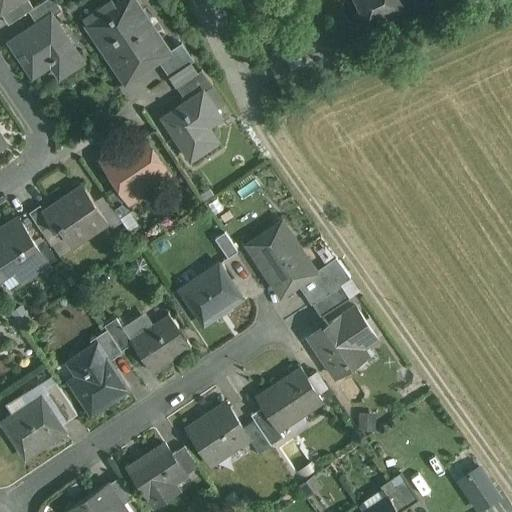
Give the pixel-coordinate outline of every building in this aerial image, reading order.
[(0,0),(0,9),(1,11),(16,0),(0,0)] [(29,0),(16,0),(1,11),(9,23),(29,9),(34,6),(29,0)] [(42,0),(34,6),(29,9),(38,23),(51,14),(52,15),(62,8),(56,0),(42,0)] [(170,51),(135,0),(125,0),(117,6),(119,10),(91,30),(125,82),(160,59),(170,52),(170,51)] [(399,0),(357,0),(368,22),(403,6),(399,0)] [(38,23),(11,41),(33,74),(55,60),(64,73),(82,60),(52,15),(51,14),(38,23)] [(182,43),(170,51),(170,52),(160,59),(171,75),(194,60),(182,43)] [(202,69),(177,86),(187,101),(203,90),(204,91),(213,85),(202,69)] [(187,101),(164,117),(191,159),(218,141),(208,126),(221,117),(204,91),(203,90),(187,101)] [(144,130),(100,159),(118,185),(129,201),(130,200),(172,172),(144,130)] [(45,209),(43,210),(53,224),(56,229),(60,226),(73,245),(109,221),(83,183),(45,209)] [(129,201),(118,185),(105,194),(120,217),(130,200),(129,201)] [(41,204),(30,211),(43,231),(53,224),(43,210),(45,209),(41,204)] [(18,216),(2,227),(3,229),(0,230),(0,272),(2,276),(15,267),(23,280),(49,262),(18,216)] [(283,221),(248,244),(282,294),(299,283),(316,271),(316,270),(283,221)] [(238,250),(225,231),(216,237),(228,257),(238,250)] [(336,256),(316,270),(316,271),(299,283),(312,302),(313,302),(341,283),(351,276),(336,256)] [(219,263),(181,288),(205,322),(242,297),(219,263)] [(341,283),(313,302),(321,315),(350,297),(341,283)] [(356,305),(310,335),(336,375),(354,364),(347,355),(357,348),(358,350),(377,337),(356,305)] [(169,312),(130,337),(133,341),(153,371),(191,346),(169,312)] [(130,337),(117,317),(105,324),(108,328),(122,349),(133,341),(130,337)] [(122,349),(108,328),(91,339),(94,344),(98,341),(110,359),(123,351),(122,349)] [(110,359),(98,341),(94,344),(69,361),(69,362),(74,359),(82,371),(70,379),(91,411),(109,399),(110,401),(129,388),(110,359)] [(301,366),(258,395),(264,405),(279,428),(280,428),(277,423),(300,408),(304,412),(323,400),(301,366)] [(56,380),(45,387),(67,420),(78,413),(56,380)] [(41,395),(3,421),(26,456),(65,430),(41,395)] [(227,401),(188,427),(212,462),(249,437),(250,436),(243,426),(227,401)] [(279,428),(264,405),(251,413),(255,419),(272,444),(284,435),(280,428),(279,428)] [(272,444),(255,419),(243,426),(250,436),(249,437),(260,452),(272,444)] [(166,442),(129,467),(155,505),(172,494),(167,485),(186,472),(173,452),(166,442)] [(199,464),(185,444),(173,452),(186,472),(199,464)] [(480,467),(461,480),(480,508),(499,495),(480,467)] [(401,472),(391,478),(396,486),(406,480),(401,472)] [(133,496),(120,475),(110,482),(123,503),(133,496)] [(391,478),(381,485),(390,498),(399,511),(400,511),(409,506),(396,486),(391,478)] [(108,480),(64,511),(109,511),(123,503),(110,482),(108,480)] [(419,499),(406,480),(396,486),(409,506),(419,499)] [(399,511),(390,498),(368,511),(399,511)] [(129,511),(123,503),(109,511),(129,511)]
